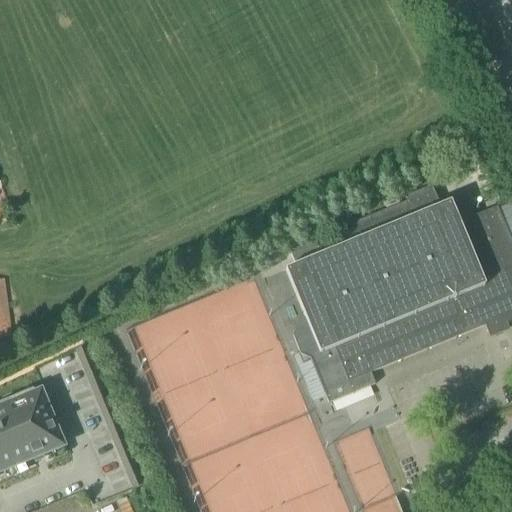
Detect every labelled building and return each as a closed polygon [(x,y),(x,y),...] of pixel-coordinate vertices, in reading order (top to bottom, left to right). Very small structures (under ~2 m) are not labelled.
[(511,55),(494,66),(511,98),(511,55)] [(450,204),(284,272),(304,319),(316,350),(307,354),(308,358),(325,399),(328,405),(331,404),(350,396),(353,404),(372,396),(369,388),(354,394),(350,383),(365,377),(370,375),(484,328),(489,340),(508,332),(506,325),(511,322),(511,247),(496,209),(470,219),(462,200),(450,204)] [(319,253),(314,242),(289,253),(294,263),(319,253)] [(0,339),(11,338),(3,281),(0,281),(0,339)] [(267,282),(139,328),(204,511),(223,511),(224,462),(250,462),(251,441),(263,441),(266,450),(292,450),(292,445),(308,439),(318,465),(332,466),(267,282)] [(141,488),(84,349),(74,353),(131,492),(141,488)] [(40,392),(0,407),(0,472),(62,447),(40,392)] [(511,407),(449,434),(475,494),(511,478),(511,407)] [(406,511),(378,433),(345,445),(369,511),(406,511)]
